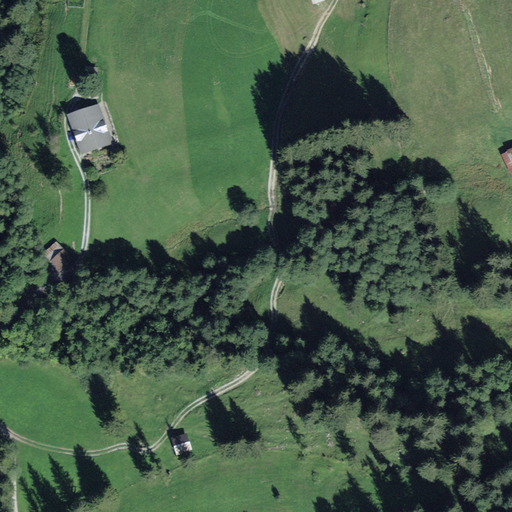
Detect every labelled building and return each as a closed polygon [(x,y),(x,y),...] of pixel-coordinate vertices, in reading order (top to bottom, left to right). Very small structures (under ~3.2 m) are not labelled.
[(97,70),(87,69),(86,81),(95,82),(97,70)] [(97,106),(83,111),(95,147),(110,142),(97,106)] [(85,151),(95,147),(83,111),(72,115),(85,151)] [(72,260),(59,246),(47,257),(60,271),(72,260)] [(186,438),(175,441),(178,453),(189,449),(186,438)]
